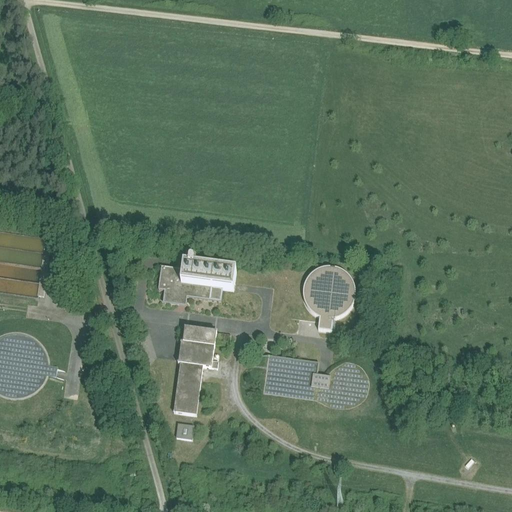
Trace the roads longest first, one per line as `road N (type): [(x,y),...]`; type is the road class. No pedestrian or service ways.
road 1 (unclassified): [(25,0),(165,511)]
road 2 (track): [(32,0),(511,55)]
road 3 (track): [(511,492),(337,462),(282,444),(246,416),(235,396),(240,329)]
